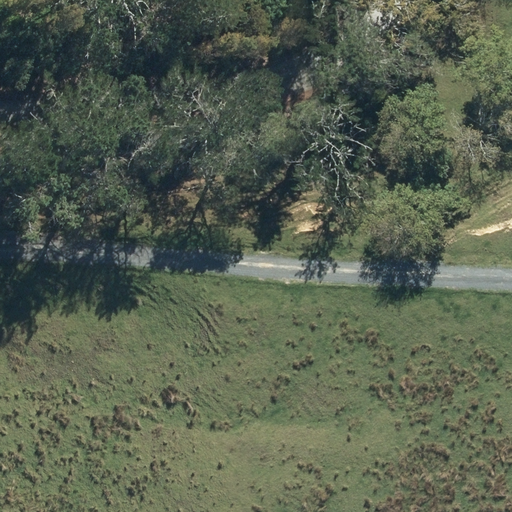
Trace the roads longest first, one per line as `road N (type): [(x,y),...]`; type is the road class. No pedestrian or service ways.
road 1 (track): [(0,250),(511,281)]
road 2 (unclassified): [(0,113),(168,103),(290,81),(332,66),(361,43),(392,0)]
